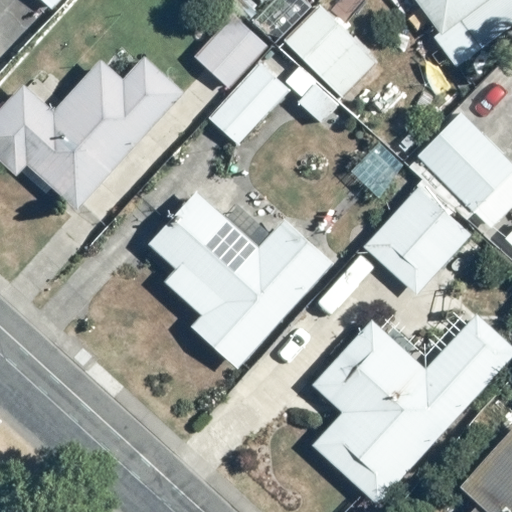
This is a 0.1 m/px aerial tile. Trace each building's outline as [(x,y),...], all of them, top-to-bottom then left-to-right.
[(418,0),(441,31),(485,0),(418,0)] [(380,64),(320,2),(282,39),(320,78),(296,100),(319,124),(343,101),(380,64)] [(268,43),(238,12),(195,55),(225,86),(268,43)] [(304,74),(276,46),(208,116),(236,144),(304,74)] [(0,109),(0,160),(17,176),(27,165),(77,211),(189,91),(146,51),(121,78),(100,60),(53,111),(24,84),(0,109)] [(511,206),(511,161),(460,111),(416,155),(490,229),(511,206)] [(474,233),(422,183),(362,245),(414,295),(474,233)] [(201,317),(191,327),(236,368),(332,264),(284,220),(259,247),(197,191),(148,244),(175,269),(163,282),(201,317)] [(511,223),(499,238),(511,249),(511,223)] [(341,414),(313,444),(379,505),(511,360),(511,344),(477,313),(426,369),(372,320),(311,386),(341,414)] [(471,511),(511,511),(511,430),(461,488),(479,504),(471,511)]
